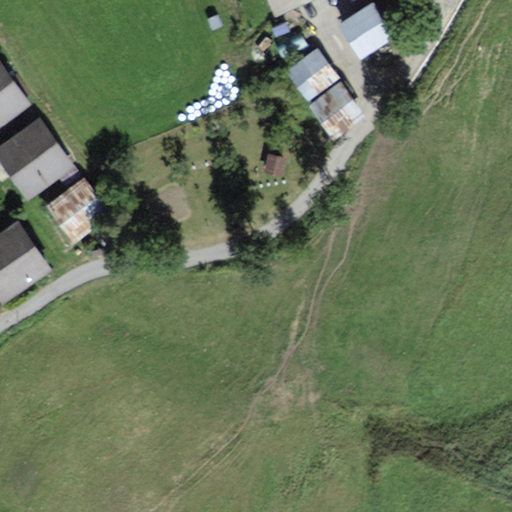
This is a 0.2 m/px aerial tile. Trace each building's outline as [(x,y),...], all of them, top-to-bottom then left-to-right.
[(311,0),(265,0),(273,16),(311,0)] [(396,40),(371,0),(363,0),(329,20),(356,64),(396,40)] [(335,69),(318,43),(288,62),(304,88),(335,69)] [(0,61),(0,120),(27,104),(0,61)] [(332,130),(361,110),(341,80),(311,100),(332,130)] [(38,115),(0,141),(0,166),(22,198),(72,164),(38,115)] [(80,181),(46,213),(78,247),(112,215),(80,181)] [(0,305),(46,273),(13,227),(0,235),(0,305)]
